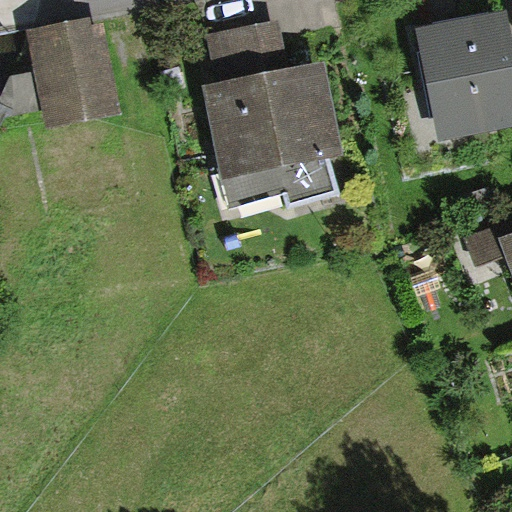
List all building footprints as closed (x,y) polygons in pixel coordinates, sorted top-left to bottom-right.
[(511,123),(511,72),(503,13),(422,25),(439,135),(511,123)] [(208,29),(217,81),(292,68),(283,16),(208,29)] [(118,113),(102,19),(27,32),(43,126),(118,113)] [(344,192),(322,63),(292,68),(217,81),(200,84),(217,183),(265,175),(270,205),(344,192)] [(511,241),(497,247),(511,290),(511,241)]
